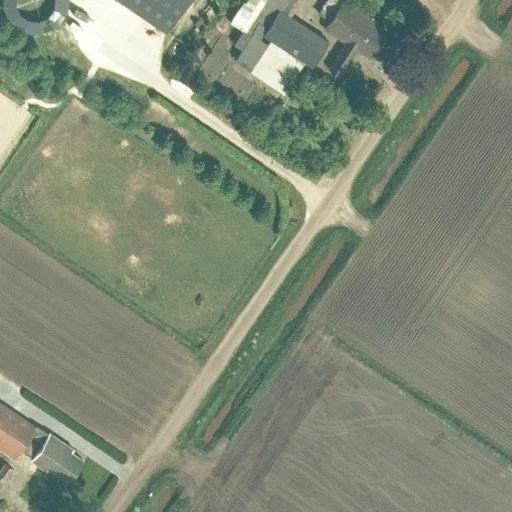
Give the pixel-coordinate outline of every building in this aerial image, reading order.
[(4,0),(2,23),(59,30),(62,0),(4,0)] [(119,0),(163,29),(182,0),(119,0)] [(278,8),(281,11),(288,0),(240,0),(227,20),(249,35),(234,59),(250,69),(262,52),(293,70),(299,58),(261,34),(278,8)] [(347,56),(353,46),(370,57),(389,28),(370,16),(368,18),(365,16),(366,14),(345,0),(323,0),(315,13),(329,21),(324,28),(343,41),(325,68),(338,75),(340,72),(349,57),(347,56)] [(328,41),(281,11),(278,8),(261,34),(299,58),(311,66),(328,41)] [(294,71),(293,70),(262,52),(250,69),(250,70),(281,91),(294,71)] [(47,433),(0,401),(0,448),(13,458),(20,448),(31,456),(30,458),(46,470),(47,469),(66,481),(82,458),(71,451),(73,448),(48,431),(47,433)] [(4,462),(0,467),(0,484),(12,468),(4,462)]
